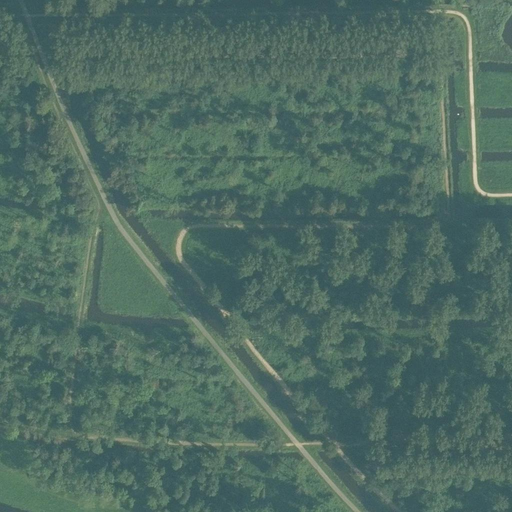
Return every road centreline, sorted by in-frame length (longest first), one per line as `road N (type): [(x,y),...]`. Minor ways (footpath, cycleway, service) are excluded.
road 1 (unknown): [(22,21),(56,29),(83,55),(402,52),(439,62),(443,219),(198,225),(187,228),(177,251),(398,511)]
road 2 (unknown): [(511,438),(260,444),(68,433),(98,205),(15,0)]
